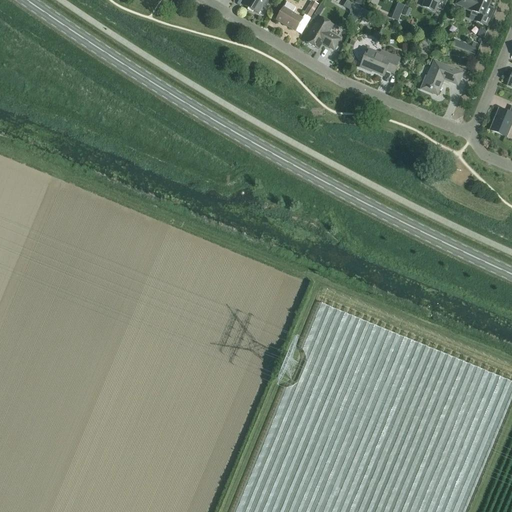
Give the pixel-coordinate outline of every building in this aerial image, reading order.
[(247,0),(244,6),(257,14),(261,7),(264,9),(269,0),(247,0)] [(301,0),(297,9),(304,12),(309,0),(301,0)] [(435,13),(437,10),(442,12),(447,0),(425,0),(422,7),(435,13)] [(454,0),(454,2),(463,6),(463,7),(472,11),(470,15),(476,18),(474,22),(486,27),(491,15),(486,13),(491,0),(490,0),(454,0)] [(312,1),(303,15),(309,19),(318,5),(312,1)] [(295,8),(286,3),(276,20),(295,32),(302,19),(292,13),(295,8)] [(405,7),(402,15),(408,18),(411,10),(405,7)] [(328,33),(329,31),(332,26),(319,18),(305,42),(318,50),(322,44),(333,51),(340,40),(328,33)] [(454,40),(452,46),(461,50),(463,44),(454,40)] [(393,74),(400,59),(382,52),(380,56),(367,51),(360,68),(370,72),(371,70),(384,75),(385,71),(393,74)] [(463,74),(434,62),(428,77),(426,76),(423,81),(424,82),(420,90),(430,94),(432,91),(438,93),(443,80),(457,86),(463,74)] [(511,107),(509,113),(499,109),(490,131),(506,138),(511,122),(511,107)]
